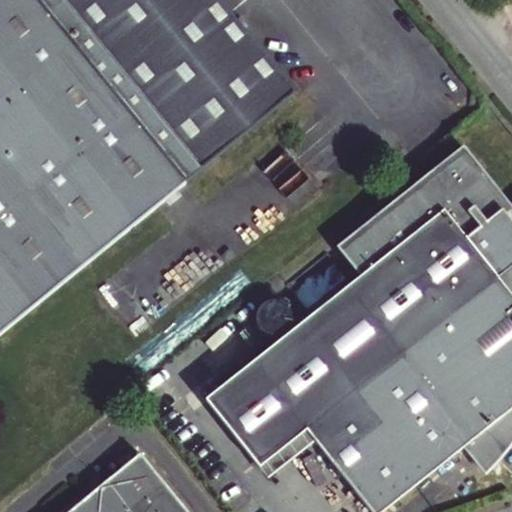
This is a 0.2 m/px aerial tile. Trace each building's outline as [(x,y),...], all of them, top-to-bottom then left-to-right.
[(221,0),(0,0),(0,339),(297,93),(221,0)] [(363,277),(210,400),(263,465),(310,428),(319,439),(377,511),(384,511),(467,446),(474,440),(494,465),(499,460),(507,452),(511,445),(511,204),(467,150),(448,165),(446,162),(340,248),(363,277)] [(310,428),(263,465),(272,476),(319,439),(310,428)] [(494,465),(474,440),(467,446),(488,471),(494,465)] [(192,511),(145,455),(109,485),(97,494),(75,511),(192,511)] [(91,486),(97,494),(109,485),(96,468),(90,473),(97,481),(91,486)]
